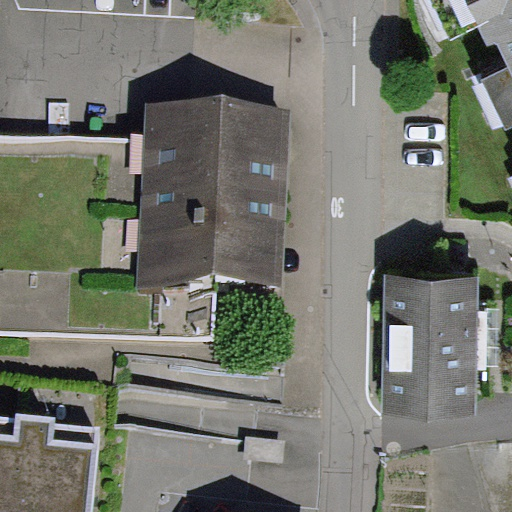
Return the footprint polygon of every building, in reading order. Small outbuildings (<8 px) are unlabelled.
[(511,0),(463,0),(511,94),(511,0)] [(287,113),(145,108),(138,280),(280,285),(287,113)] [(459,274),(367,272),(365,400),(457,402),(459,274)] [(248,437),(255,380),(133,364),(125,421),(248,437)] [(0,426),(0,511),(89,511),(97,435),(0,426)]
